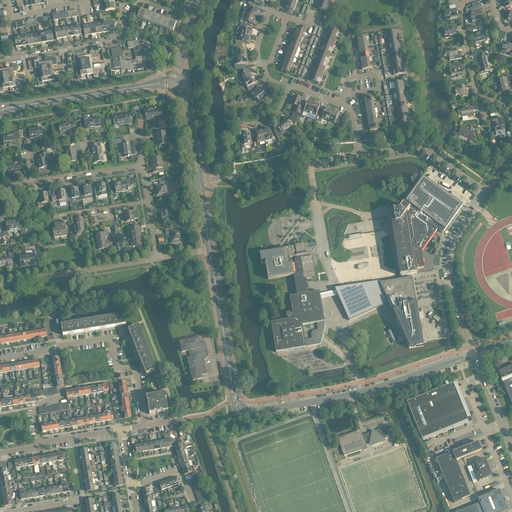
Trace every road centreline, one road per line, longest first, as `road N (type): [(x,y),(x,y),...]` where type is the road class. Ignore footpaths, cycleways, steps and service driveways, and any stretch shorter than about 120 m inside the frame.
road 1 (tertiary): [(235,401),(251,412),(343,396),(473,355)]
road 2 (residential): [(143,425),(134,370),(117,369),(107,337),(0,358)]
road 3 (tertiary): [(0,109),(177,82)]
road 4 (unclassified): [(473,355),(450,254),(486,191)]
road 5 (residential): [(0,61),(112,43),(138,0)]
road 6 (residential): [(155,258),(0,284)]
road 7 (tertiary): [(235,401),(210,249)]
road 8 (unclassified): [(361,154),(212,179)]
road 9 (unclassified): [(486,191),(423,148),(361,154)]
road 10 (residential): [(476,0),(462,12),(475,85),(494,101)]
